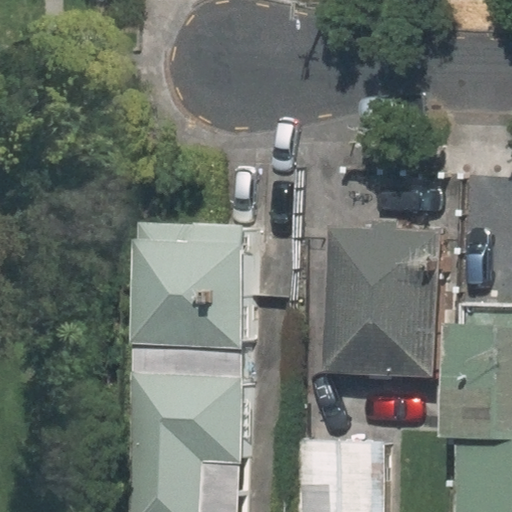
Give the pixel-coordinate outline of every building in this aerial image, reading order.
[(257,238),(300,240),(302,168),(260,166),(257,238)] [(142,218),(138,340),(146,340),(141,483),(173,484),(175,447),(199,449),(201,413),(206,413),(208,382),(240,383),(248,223),(142,218)] [(331,223),(326,371),(441,375),(448,228),(405,227),(405,219),(380,218),(380,226),(331,223)] [(511,511),(511,315),(463,313),(458,429),(477,430),(473,511),(511,511)] [(302,439),(299,511),(386,511),(389,442),(302,439)]
